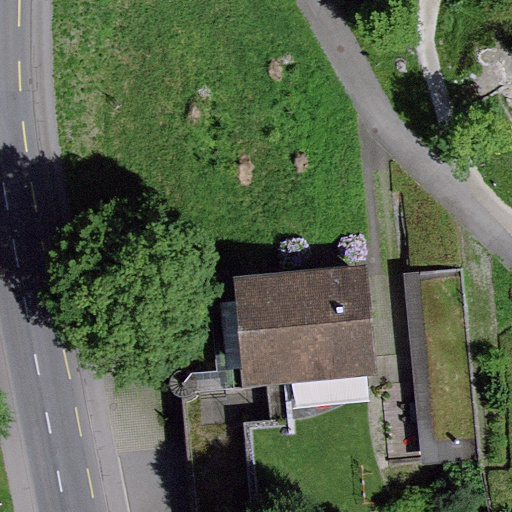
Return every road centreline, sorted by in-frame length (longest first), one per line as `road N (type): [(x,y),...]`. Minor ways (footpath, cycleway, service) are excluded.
road 1 (secondary): [(0,162),(66,511)]
road 2 (residential): [(511,248),(464,208),(364,93),(320,0)]
